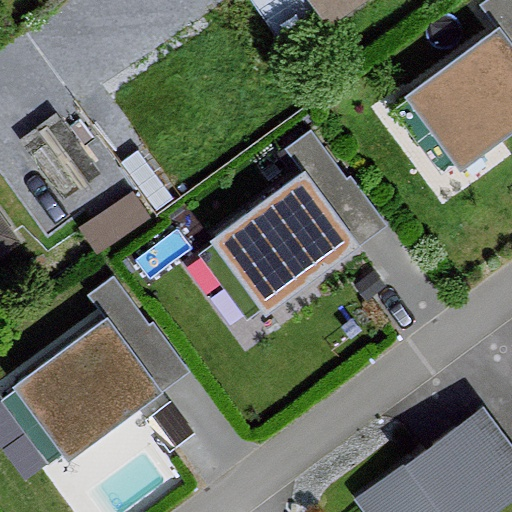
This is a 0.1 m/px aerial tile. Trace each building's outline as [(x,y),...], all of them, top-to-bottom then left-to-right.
[(364,0),(301,0),(324,30),(364,0)] [(511,125),(511,78),(485,42),(362,132),(411,199),(511,125)] [(104,163),(66,112),(54,120),(50,114),(14,141),(56,198),(104,163)] [(320,272),(268,202),(178,268),(230,338),(320,272)] [(0,251),(10,245),(0,230),(0,251)] [(147,396),(95,324),(7,388),(60,460),(147,396)] [(511,511),(511,488),(460,418),(335,509),(337,511),(511,511)]
